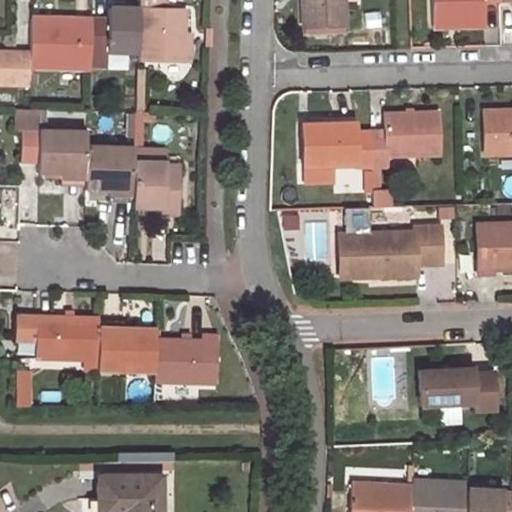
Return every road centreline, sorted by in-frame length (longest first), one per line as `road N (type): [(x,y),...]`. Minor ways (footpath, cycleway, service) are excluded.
road 1 (residential): [(257,72),(511,66)]
road 2 (residential): [(282,334),(511,322)]
road 3 (residential): [(257,72),(255,251),(263,279)]
road 4 (residential): [(57,270),(263,279)]
road 5 (residential): [(282,334),(314,418),(305,511)]
